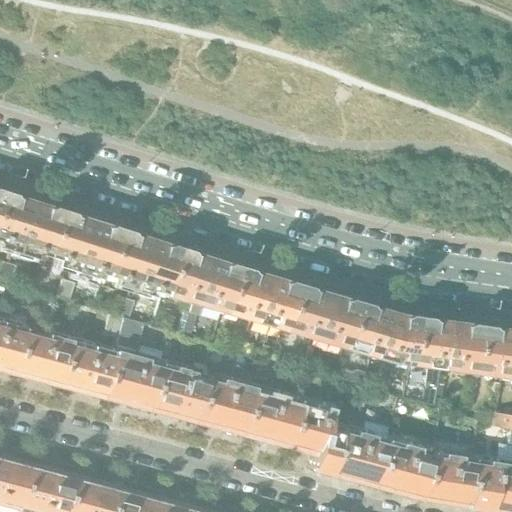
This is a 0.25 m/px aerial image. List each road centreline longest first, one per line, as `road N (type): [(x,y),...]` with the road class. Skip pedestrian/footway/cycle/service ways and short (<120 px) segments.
road 1 (secondary): [(511,285),(388,267),(0,148)]
road 2 (residential): [(0,414),(363,511)]
